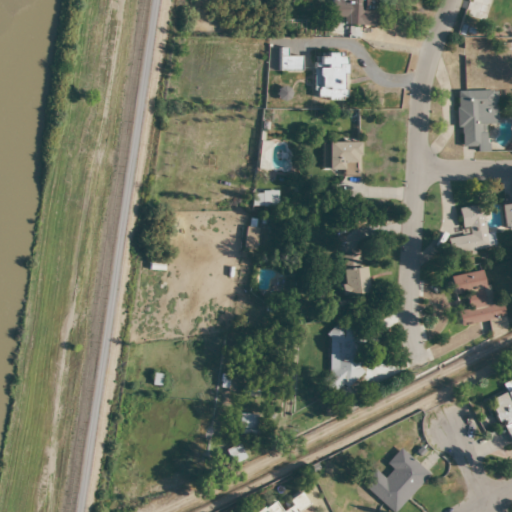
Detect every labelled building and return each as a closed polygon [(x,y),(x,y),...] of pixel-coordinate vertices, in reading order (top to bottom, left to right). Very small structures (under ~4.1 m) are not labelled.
[(375,26),(376,0),(342,0),(343,2),(331,2),(330,14),(340,15),(339,24),(375,26)] [(277,71),(300,71),(300,57),(287,57),(287,48),(277,48),(277,71)] [(345,98),(345,53),(312,53),(312,98),(345,98)] [(496,123),(495,90),(456,90),(457,146),(475,146),(475,151),(486,151),(486,123),(496,123)] [(358,141),(323,141),(323,175),(358,175),(358,141)] [(251,206),(276,206),(276,191),(251,191),(251,206)] [(511,203),(501,204),(501,225),(511,225),(511,203)] [(495,247),(492,229),(484,230),(481,204),(457,208),(461,234),(446,236),(449,254),(495,247)] [(244,249),(256,248),(254,225),(242,226),(244,249)] [(366,294),(361,253),(336,256),(341,297),(366,294)] [(174,269),(159,270),(160,295),(166,295),(165,278),(175,277),(174,269)] [(449,276),(453,295),(463,293),(466,309),(457,311),(460,326),(486,320),(490,337),(507,333),(501,303),(489,305),(481,269),(449,276)] [(326,387),(358,388),(359,361),(350,360),(350,345),(358,345),(359,327),(328,326),(326,387)] [(245,341),(245,356),(257,357),(258,342),(245,341)] [(488,399),(506,442),(511,439),(511,378),(502,382),(506,392),(488,399)] [(238,430),(256,429),(254,413),(237,415),(238,430)] [(224,450),(230,464),(244,457),(238,443),(224,450)] [(390,511),(394,511),(429,474),(401,449),(379,474),(372,468),(358,483),(390,511)] [(251,511),(296,511),(308,505),(302,494),(277,508),(273,500),(251,511)]
